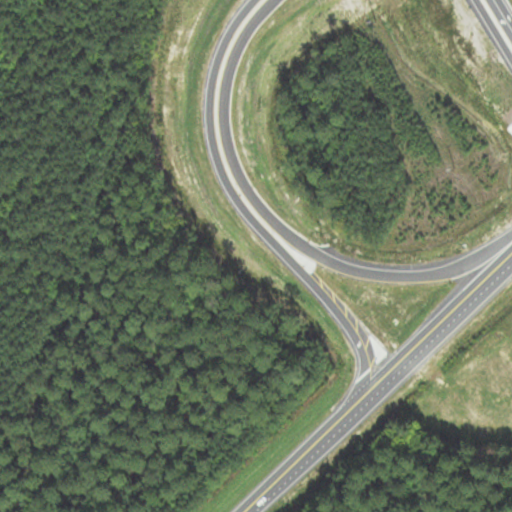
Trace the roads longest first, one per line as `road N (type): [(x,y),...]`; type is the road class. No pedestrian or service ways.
road 1 (trunk): [(511,237),(476,259),(413,273),(334,260),(277,221),(237,164),(225,97),(239,43),(276,0)]
road 2 (trunk): [(255,0),(219,57),(210,97),(213,140),(251,219),(365,343),(369,366),(355,401)]
road 3 (trunk): [(240,511),(511,249)]
